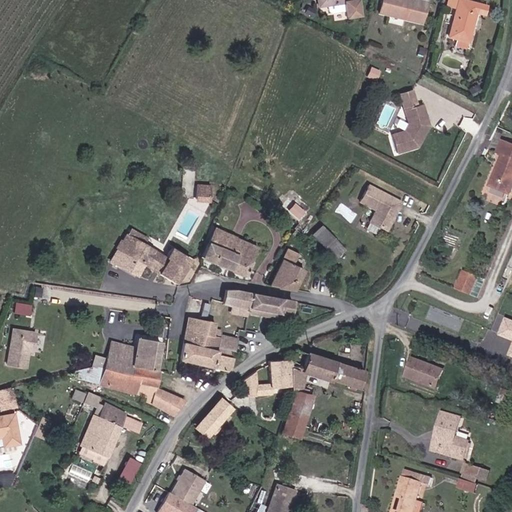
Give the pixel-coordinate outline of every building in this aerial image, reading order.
[(362,2),(358,2),(357,0),(320,0),(322,8),(349,5),(351,19),(365,17),(362,2)] [(385,0),(382,15),(423,24),(428,1),(425,0),(385,0)] [(455,11),(457,0),(447,0),(445,8),(455,11)] [(466,42),(475,13),(484,15),(486,7),(460,0),(457,0),(455,11),(448,37),(457,39),(455,47),(465,49),(466,42)] [(417,104),(413,88),(401,92),(405,107),(417,104)] [(429,126),(423,102),(417,104),(405,107),(409,121),(403,132),(393,135),(398,153),(418,147),(421,142),(419,141),(420,138),(423,139),(429,126)] [(490,186),(510,194),(511,188),(511,143),(501,139),(495,151),(504,155),(490,186)] [(405,204),(373,186),(364,203),(380,212),(374,223),(390,232),(397,220),(396,216),(398,211),(401,212),(405,204)] [(486,187),(483,196),(503,202),(506,193),(486,187)] [(314,208),(296,191),(282,207),(300,224),(314,208)] [(133,224),(129,229),(145,239),(148,233),(133,224)] [(210,239),(226,247),(235,232),(217,224),(210,239)] [(347,248),(321,224),(312,234),(338,258),(347,248)] [(144,261),(161,271),(171,254),(167,252),(145,239),(129,229),(112,257),(138,272),(144,261)] [(203,251),(246,272),(261,245),(235,232),(226,247),(210,239),(203,251)] [(161,271),(176,280),(192,255),(172,243),(167,252),(171,254),(161,271)] [(287,254),(269,281),(293,286),(307,269),(287,254)] [(453,290),(467,296),(471,285),(466,283),(469,275),(462,271),(453,290)] [(466,283),(471,285),(475,277),(469,275),(466,283)] [(235,286),(225,287),(223,302),(227,304),(247,307),(247,305),(288,313),(292,297),(235,286)] [(189,315),(206,318),(211,301),(189,293),(186,314),(189,315)] [(14,301),(13,313),(31,314),(32,303),(14,301)] [(288,313),(247,305),(247,307),(247,310),(287,318),(288,313)] [(186,328),(211,333),(212,328),(214,320),(206,318),(189,315),(186,328)] [(511,320),(506,319),(500,334),(511,338),(511,320)] [(42,347),(47,348),(50,329),(25,326),(21,361),(40,364),(42,347)] [(214,366),(218,346),(219,335),(211,333),(186,328),(180,358),(214,366)] [(234,350),(236,338),(219,335),(220,330),(212,328),(211,333),(219,335),(218,346),(234,350)] [(133,366),(154,370),(159,339),(137,335),(135,346),(121,343),(118,358),(107,355),(104,368),(131,374),(133,366)] [(107,355),(118,358),(121,343),(110,341),(107,355)] [(229,370),(231,368),(234,350),(218,346),(214,366),(229,370)] [(362,386),(368,369),(309,350),(308,351),(296,348),(292,356),(292,357),(294,382),(294,387),(297,388),(308,391),(309,384),(303,382),(306,369),(330,377),(331,376),(362,386)] [(294,382),(292,357),(269,360),(269,363),(273,383),(257,387),(255,372),(240,382),(243,397),(259,395),(258,393),(274,390),(274,386),(294,382)] [(403,375),(434,387),(441,369),(410,357),(403,375)] [(140,384),(154,387),(158,370),(154,370),(133,366),(131,374),(104,368),(98,367),(91,368),(88,381),(138,394),(140,384)] [(30,398),(35,397),(34,383),(17,385),(18,396),(29,394),(30,398)] [(146,400),(174,414),(183,399),(154,387),(140,384),(138,394),(147,397),(146,400)] [(11,385),(0,388),(0,407),(1,410),(17,406),(11,385)] [(284,431),(300,436),(312,393),(308,391),(297,388),(284,431)] [(74,399),(83,400),(85,390),(76,389),(74,399)] [(89,390),(84,401),(97,408),(103,397),(89,390)] [(208,435),(232,407),(220,397),(196,425),(208,435)] [(85,438),(111,449),(128,412),(104,402),(102,408),(98,406),(85,438)] [(466,438),(454,435),(459,416),(440,411),(432,443),(450,447),(449,454),(462,458),(463,454),(465,446),(469,446),(470,441),(466,440),(466,438)] [(0,440),(2,448),(18,444),(13,424),(9,425),(7,416),(0,417),(0,440)] [(430,449),(449,454),(450,447),(432,443),(430,449)] [(127,454),(115,479),(129,486),(141,461),(127,454)] [(461,471),(476,475),(478,465),(463,461),(461,471)] [(192,486),(199,489),(209,467),(201,464),(192,486)] [(418,500),(422,482),(428,483),(430,476),(404,469),(392,511),(420,511),(424,502),(418,500)] [(172,477),(187,484),(190,477),(175,470),(172,477)] [(460,479),(458,487),(475,492),(477,484),(460,479)] [(288,511),(296,489),(279,484),(270,511),(288,511)] [(183,511),(194,511),(199,504),(159,485),(153,497),(183,511)]
